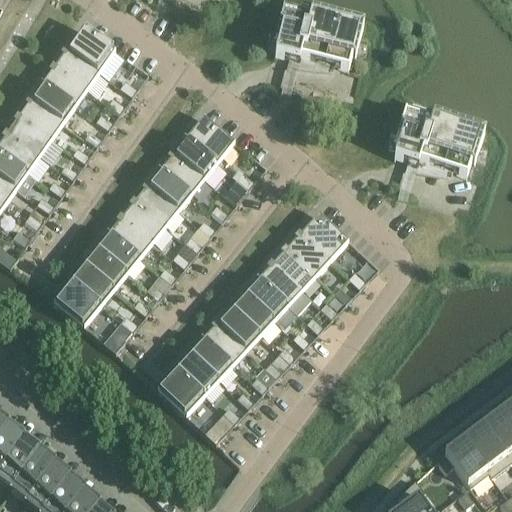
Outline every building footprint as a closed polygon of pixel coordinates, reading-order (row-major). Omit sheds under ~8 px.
[(312,20),(310,28),(299,25),(300,22),(283,17),(275,47),(279,48),(275,62),(299,69),(300,65),(348,77),(351,62),(355,63),(363,33),(312,20)] [(82,34),(67,56),(99,79),(115,57),(82,34)] [(99,79),(67,56),(55,73),(87,96),(99,79)] [(76,113),(87,96),(55,73),(43,90),(76,113)] [(120,94),(132,103),(138,95),(125,86),(120,94)] [(76,113),(43,90),(31,106),(64,129),(76,113)] [(125,112),(113,104),(108,111),(121,119),(125,112)] [(52,146),(64,129),(31,106),(19,123),(52,146)] [(422,125),(406,120),(396,149),(399,150),(394,164),(418,172),(419,168),(465,184),(470,170),(474,171),(484,142),(434,124),(431,132),(421,128),(422,125)] [(113,129),(101,121),(96,127),(109,136),(113,129)] [(52,146),(19,123),(8,139),(40,163),(52,146)] [(204,123),(186,144),(217,170),(235,148),(204,123)] [(102,146),(89,137),(84,144),(97,152),(102,146)] [(0,159),(28,179),(40,163),(8,139),(0,150),(0,159)] [(186,144),(174,160),(204,185),(217,170),(186,144)] [(90,162),(77,154),(73,160),(85,169),(90,162)] [(0,159),(0,184),(16,196),(28,179),(0,159)] [(174,160),(161,176),(192,201),(204,185),(174,160)] [(78,179),(65,170),(61,177),(73,186),(78,179)] [(161,176),(148,192),(179,217),(192,201),(161,176)] [(242,178),(236,185),(249,195),(255,188),(242,178)] [(0,184),(0,209),(4,212),(16,196),(0,184)] [(66,195),(54,187),(49,194),(61,203),(66,195)] [(148,192),(135,208),(166,233),(179,217),(148,192)] [(230,195),(224,201),(236,211),(241,204),(230,195)] [(54,212),(42,204),(37,211),(49,219),(54,212)] [(135,208),(122,224),(153,249),(166,233),(135,208)] [(217,211),(211,217),(223,227),(228,220),(217,211)] [(30,220),(25,227),(37,236),(42,229),(30,220)] [(319,220),(300,240),(330,267),(348,247),(319,220)] [(122,224),(109,239),(140,265),(153,249),(122,224)] [(199,233),(210,242),(215,236),(204,226),(199,233)] [(30,245),(18,237),(13,244),(26,252),(30,245)] [(109,239),(96,255),(127,280),(140,265),(109,239)] [(287,255),(316,282),(330,267),(300,240),(287,255)] [(197,258),(202,252),(191,242),(186,249),(197,258)] [(96,255),(83,271),(114,296),(127,280),(96,255)] [(287,255),(273,270),(302,297),(316,282),(287,255)] [(184,274),(190,268),(178,258),(173,265),(184,274)] [(15,267),(3,259),(0,262),(0,267),(10,274),(15,267)] [(273,270),(259,285),(288,312),(302,297),(273,270)] [(83,271),(70,287),(101,312),(114,296),(83,271)] [(160,280),(171,289),(177,283),(165,274),(160,280)] [(349,284),(360,295),(366,288),(355,278),(349,284)] [(259,285),(245,300),(274,327),(288,312),(259,285)] [(70,287),(53,308),(84,333),(101,312),(70,287)] [(164,299),(152,290),(147,296),(158,305),(164,299)] [(351,303),(340,293),(334,300),(345,310),(351,303)] [(245,300),(231,315),(260,342),(274,327),(245,300)] [(151,315),(138,305),(133,312),(146,322),(151,315)] [(337,318),(326,308),(321,314),(331,324),(337,318)] [(231,315),(217,330),(246,357),(260,342),(231,315)] [(126,322),(121,329),(133,338),(138,331),(126,322)] [(324,333),(312,323),(306,330),(318,340),(324,333)] [(217,330),(203,345),(233,372),(246,357),(217,330)] [(310,348),(298,338),(293,344),(304,354),(310,348)] [(121,351),(110,342),(104,349),(116,358),(121,351)] [(203,345),(189,360),(219,387),(233,372),(203,345)] [(279,359),(290,370),(296,363),(285,353),(279,359)] [(189,360),(175,375),(205,402),(219,387),(189,360)] [(271,368),(265,375),(276,385),(282,378),(271,368)] [(205,402),(175,375),(157,395),(186,422),(205,402)] [(268,393),(257,383),(251,389),(262,400),(268,393)] [(254,408),(243,398),(237,404),(248,414),(254,408)] [(511,408),(499,418),(511,434),(511,408)] [(240,423),(229,413),(223,419),(234,429),(240,423)] [(511,434),(499,418),(481,432),(510,470),(511,468),(511,434)] [(0,444),(8,434),(9,433),(0,426),(0,444)] [(216,450),(222,443),(211,432),(205,439),(216,450)] [(481,432),(463,445),(489,480),(488,480),(491,484),(510,470),(481,432)] [(0,444),(0,478),(24,446),(25,445),(8,434),(0,444)] [(463,445),(444,460),(470,494),(488,480),(489,480),(463,445)] [(0,489),(10,498),(39,459),(40,458),(24,446),(0,478),(0,489)] [(10,498),(24,511),(55,473),(54,473),(55,472),(39,459),(10,498)] [(445,462),(437,468),(445,478),(453,472),(445,462)] [(25,511),(48,511),(70,486),(70,485),(55,473),(24,511),(25,511)] [(48,511),(74,511),(85,500),(85,499),(70,486),(48,511)] [(405,511),(423,511),(418,504),(425,499),(415,487),(398,502),(405,511)] [(466,497),(458,503),(464,511),(468,511),(474,508),(466,497)] [(74,511),(99,511),(85,500),(74,511)]
